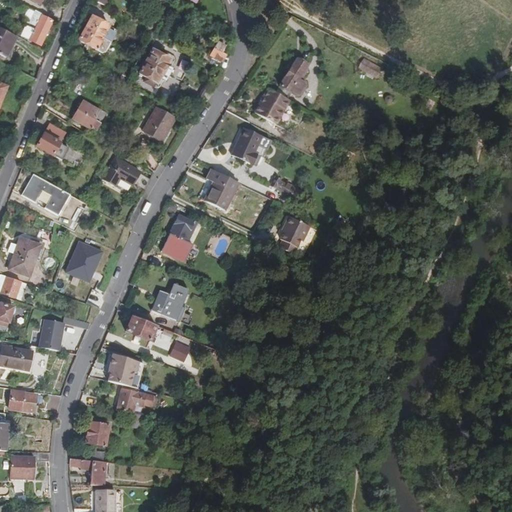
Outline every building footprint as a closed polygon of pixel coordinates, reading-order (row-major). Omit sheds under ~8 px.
[(39,47),(53,21),(35,12),(34,12),(28,24),(36,28),(29,41),(39,47)] [(118,30),(92,16),(85,30),(111,44),(118,30)] [(0,56),(5,59),(16,38),(0,29),(0,56)] [(111,44),(85,30),(79,41),(105,55),(111,44)] [(226,56),(222,54),(225,47),(218,43),(210,57),(221,63),(226,56)] [(159,54),(152,51),(139,74),(146,78),(144,82),(157,89),(161,88),(163,84),(165,85),(173,70),(171,69),(174,65),(173,61),(170,60),(165,57),(164,57),(159,54)] [(221,63),(210,57),(207,63),(218,69),(221,63)] [(382,69),(365,59),(359,69),(376,78),(382,69)] [(303,80),(300,79),(307,67),(297,61),(280,88),(296,98),(300,97),(307,86),(306,82),(303,80)] [(303,80),(309,70),(308,67),(307,67),(300,79),(303,80)] [(132,88),(136,80),(129,77),(125,84),(128,86),(132,88)] [(120,93),(124,84),(116,80),(114,84),(116,85),(114,90),(120,93)] [(123,95),(128,86),(125,84),(124,84),(120,93),(123,95)] [(278,124),(291,100),(268,89),(262,102),(256,113),(259,114),(278,124)] [(96,131),(106,114),(101,111),(100,112),(83,102),(73,120),(90,129),(91,129),(96,131)] [(161,142),(175,119),(157,108),(143,132),(161,142)] [(44,133),(36,147),(53,157),(53,156),(59,147),(61,143),(60,142),(66,134),(50,125),(45,133),(44,133)] [(254,153),(261,137),(244,129),(230,156),(252,166),(252,165),(257,154),(254,153)] [(256,167),(267,144),(269,145),(271,142),(261,137),(254,153),(257,154),(252,165),(256,167)] [(61,157),(65,150),(59,147),(53,156),(57,158),(58,156),(61,157)] [(151,180),(115,159),(102,180),(115,188),(120,179),(144,194),(151,180)] [(224,211),(238,184),(210,170),(206,180),(213,184),(204,201),(224,211)] [(69,195),(33,175),(21,196),(35,203),(42,191),(51,197),(44,209),(58,216),(69,195)] [(302,193),(275,177),(267,190),(273,193),(275,190),(281,192),(279,195),(285,199),(287,196),(292,199),(290,203),(295,206),(302,193)] [(189,231),(192,227),(194,223),(179,216),(170,234),(188,242),(193,233),(189,231)] [(313,229),(292,219),(286,231),(288,232),(286,236),(283,242),(286,243),(283,250),(297,257),(305,241),(307,242),(313,229)] [(29,277),(39,246),(21,240),(11,271),(29,277)] [(101,252),(78,242),(66,273),(89,283),(101,252)] [(315,267),(300,260),(299,264),(313,271),(315,267)] [(16,299),(21,283),(11,279),(0,276),(0,292),(1,293),(0,294),(16,299)] [(224,285),(215,281),(213,287),(221,291),(224,285)] [(20,300),(26,284),(21,283),(16,299),(20,300)] [(176,322),(183,305),(178,303),(184,289),(171,283),(166,294),(158,315),(176,322)] [(158,315),(166,294),(156,289),(148,310),(158,315)] [(0,321),(9,324),(14,307),(10,306),(0,302),(0,321)] [(150,343),(157,326),(132,316),(125,333),(150,343)] [(63,324),(43,320),(38,348),(58,352),(63,324)] [(171,338),(173,333),(164,329),(162,334),(171,338)] [(199,353),(203,345),(184,338),(181,346),(199,353)] [(32,352),(3,347),(0,362),(0,366),(28,372),(32,352)] [(130,387),(133,373),(135,374),(139,361),(114,355),(110,367),(112,368),(111,373),(109,381),(125,386),(130,387)] [(156,394),(130,387),(125,386),(124,389),(155,398),(156,394)] [(152,409),(155,398),(124,389),(117,411),(130,414),(133,414),(135,407),(136,404),(144,406),(152,409)] [(35,412),(37,395),(26,393),(26,391),(14,390),(11,408),(35,412)] [(56,415),(60,396),(49,395),(45,412),(56,415)] [(168,407),(171,397),(161,395),(159,404),(168,407)] [(144,430),(148,417),(133,414),(130,414),(128,427),(143,430),(144,430)] [(51,442),(54,422),(39,419),(35,453),(38,453),(50,454),(51,442)] [(110,426),(89,422),(85,443),(106,447),(110,426)] [(103,463),(104,453),(91,452),(90,461),(103,463)] [(34,458),(12,457),(11,480),(33,481),(34,458)] [(108,476),(109,463),(103,463),(90,461),(70,459),(70,467),(82,467),(82,470),(92,471),(91,485),(105,486),(105,476),(108,476)] [(118,511),(119,491),(97,491),(96,511),(118,511)]
